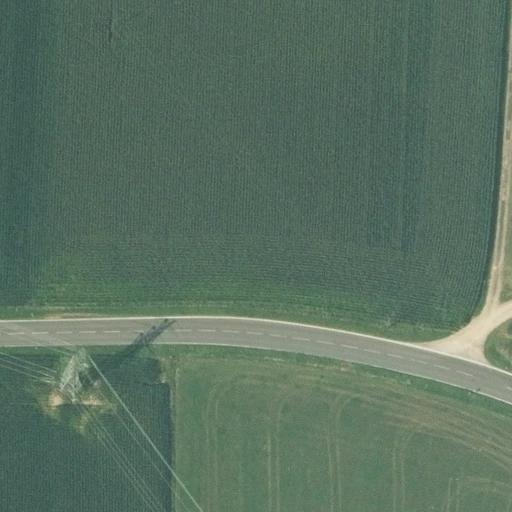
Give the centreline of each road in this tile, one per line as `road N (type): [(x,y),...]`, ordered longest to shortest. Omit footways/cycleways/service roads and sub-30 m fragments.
road 1 (secondary): [(0,334),(265,332),(391,354),(511,392)]
road 2 (track): [(499,322),(511,164)]
